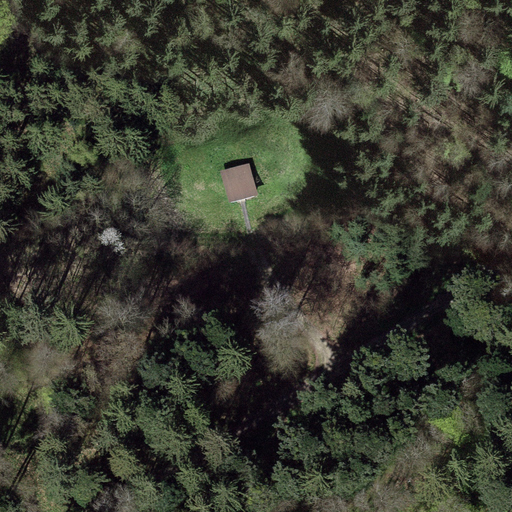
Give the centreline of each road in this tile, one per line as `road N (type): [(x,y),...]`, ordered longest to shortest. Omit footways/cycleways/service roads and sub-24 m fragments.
road 1 (track): [(511,256),(107,511)]
road 2 (track): [(240,205),(265,275),(338,366)]
